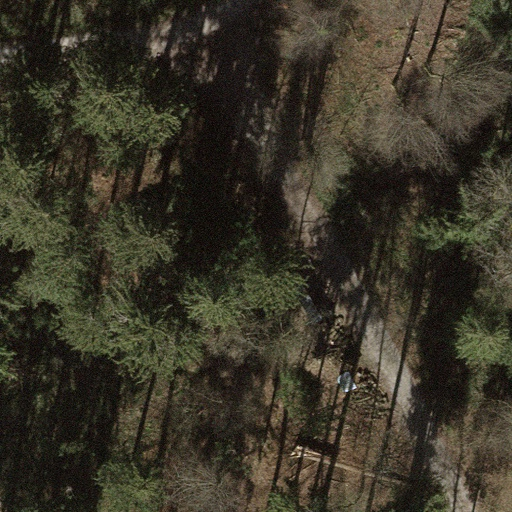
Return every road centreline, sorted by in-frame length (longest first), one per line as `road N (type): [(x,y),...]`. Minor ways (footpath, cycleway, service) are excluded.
road 1 (track): [(458,511),(258,139),(183,49)]
road 2 (track): [(0,61),(183,49)]
